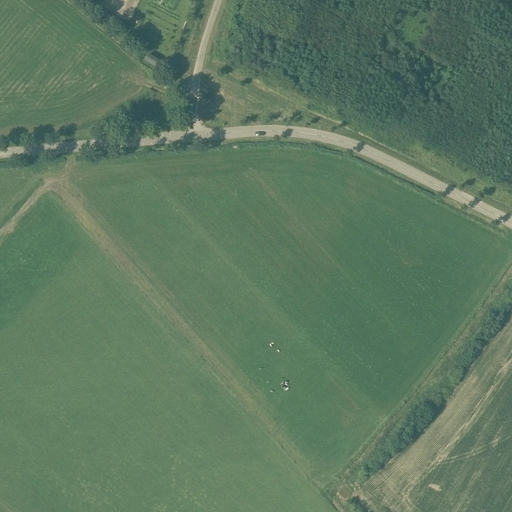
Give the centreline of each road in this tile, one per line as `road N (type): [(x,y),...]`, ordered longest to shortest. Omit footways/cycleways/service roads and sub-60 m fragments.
road 1 (tertiary): [(193,135),(267,130),(349,143),(511,223)]
road 2 (tertiary): [(0,151),(193,135)]
road 3 (unclassified): [(193,135),(198,69),(221,0)]
